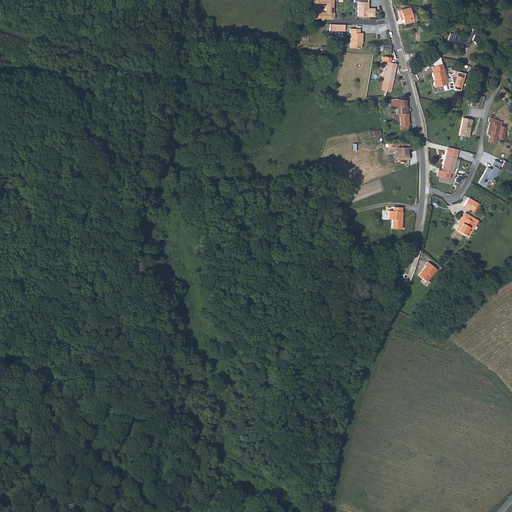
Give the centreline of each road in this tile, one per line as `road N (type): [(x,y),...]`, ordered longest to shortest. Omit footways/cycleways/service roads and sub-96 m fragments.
road 1 (unclassified): [(327,511),(354,394),(412,251),(423,185)]
road 2 (residential): [(400,59),(451,55),(499,79),(477,162),(457,193),(423,185)]
road 3 (track): [(511,399),(456,348),(386,309)]
road 4 (unclassified): [(423,185),(424,152),(400,59)]
